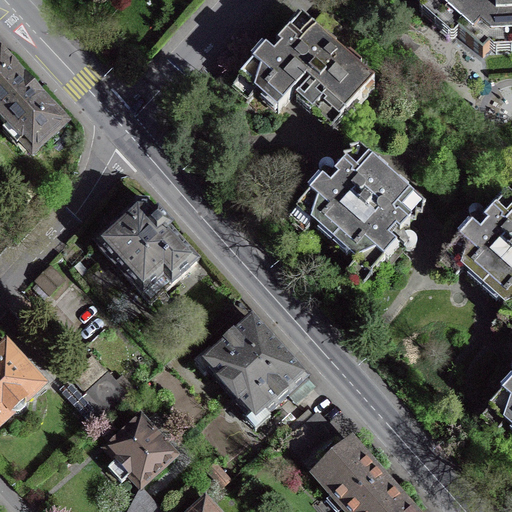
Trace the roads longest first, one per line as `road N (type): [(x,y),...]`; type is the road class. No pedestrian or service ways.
road 1 (tertiary): [(465,511),(124,128)]
road 2 (residential): [(124,128),(78,212),(0,295)]
road 3 (tertiary): [(124,128),(5,0)]
road 4 (residential): [(242,0),(124,128)]
